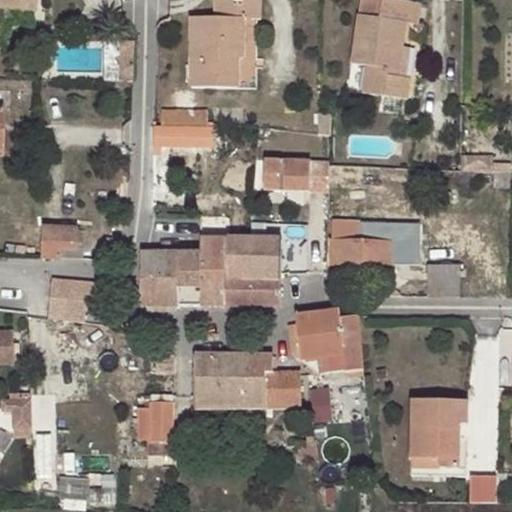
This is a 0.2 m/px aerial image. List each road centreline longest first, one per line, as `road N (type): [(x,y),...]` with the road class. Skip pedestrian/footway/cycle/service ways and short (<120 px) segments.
road 1 (residential): [(511,306),(299,302),(277,319),(132,318),(132,277)]
road 2 (residential): [(132,277),(140,0)]
road 3 (residential): [(0,273),(132,277)]
